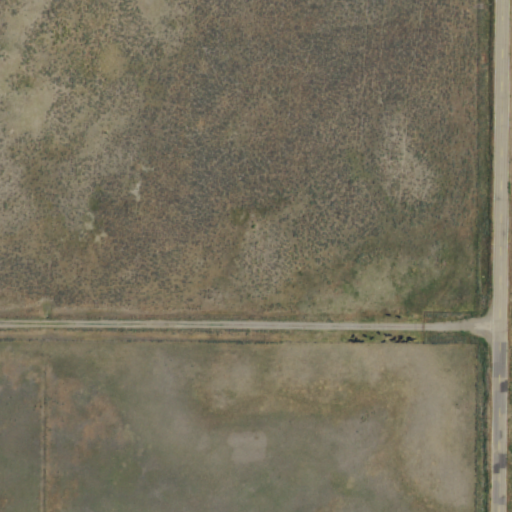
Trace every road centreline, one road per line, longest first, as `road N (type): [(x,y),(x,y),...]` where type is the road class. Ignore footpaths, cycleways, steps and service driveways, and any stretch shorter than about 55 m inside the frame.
road 1 (residential): [(494,511),(498,0)]
road 2 (track): [(496,326),(0,322)]
